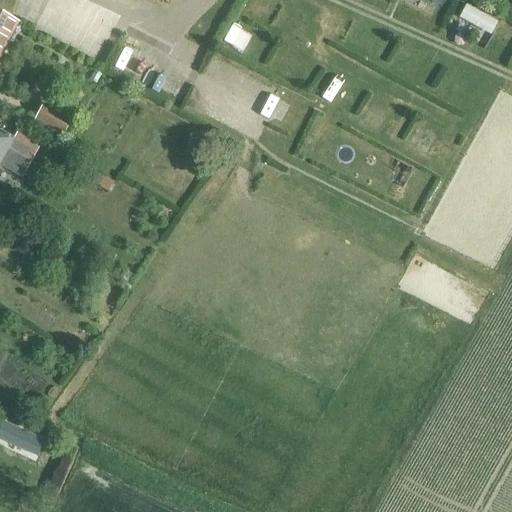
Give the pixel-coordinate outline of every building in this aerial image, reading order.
[(0,55),(17,24),(0,14),(0,55)] [(266,78),(256,99),(267,104),(277,84),(266,78)] [(33,122),(61,137),(70,119),(42,104),(33,122)] [(19,129),(12,142),(0,135),(0,163),(3,159),(26,171),(42,141),(19,129)] [(435,133),(430,143),(447,152),(452,143),(435,133)] [(91,182),(108,191),(113,182),(97,173),(91,182)] [(420,237),(434,242),(437,234),(423,229),(420,237)] [(0,439),(29,453),(35,438),(0,422),(0,439)]
